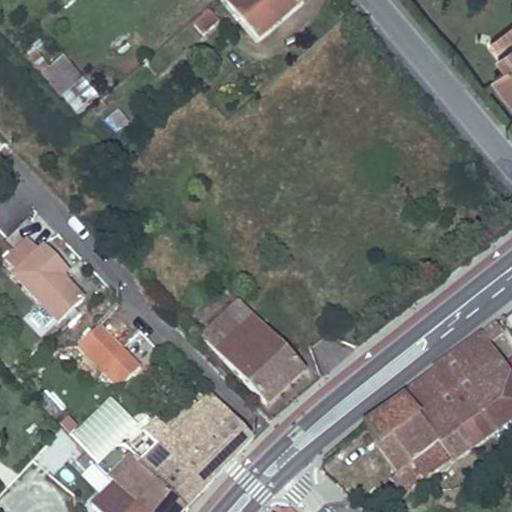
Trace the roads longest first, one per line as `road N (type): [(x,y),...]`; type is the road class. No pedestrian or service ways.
road 1 (primary): [(276,465),(511,269)]
road 2 (residential): [(374,0),(511,161)]
